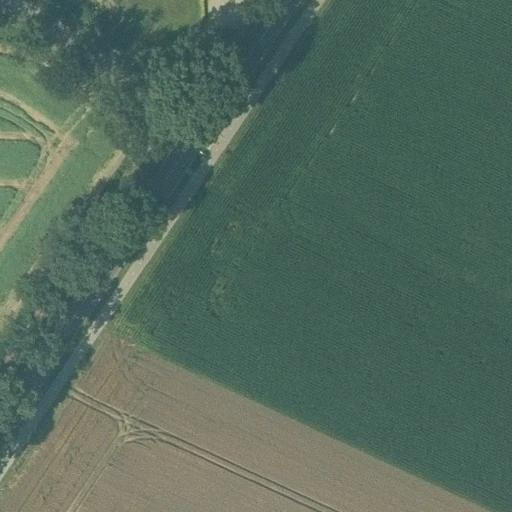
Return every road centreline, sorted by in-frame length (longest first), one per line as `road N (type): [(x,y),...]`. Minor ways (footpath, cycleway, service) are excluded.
road 1 (secondary): [(0,426),(198,133)]
road 2 (tertiary): [(198,133),(72,45),(0,9)]
road 3 (secondary): [(198,133),(289,0)]
